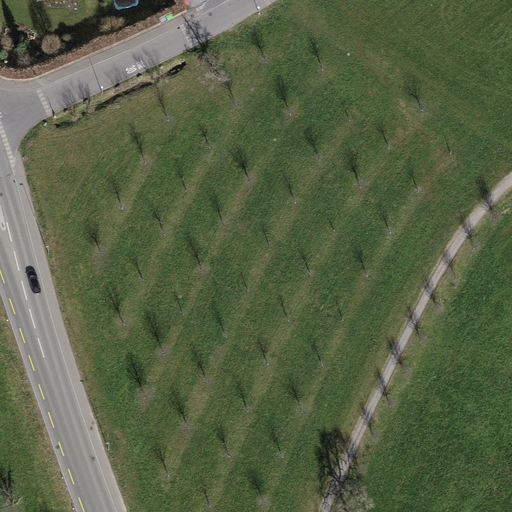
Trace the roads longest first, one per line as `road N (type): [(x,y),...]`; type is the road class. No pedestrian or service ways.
road 1 (track): [(326,511),(407,325),(489,188),(511,174)]
road 2 (secondary): [(0,211),(99,511)]
road 3 (residential): [(0,118),(225,12)]
